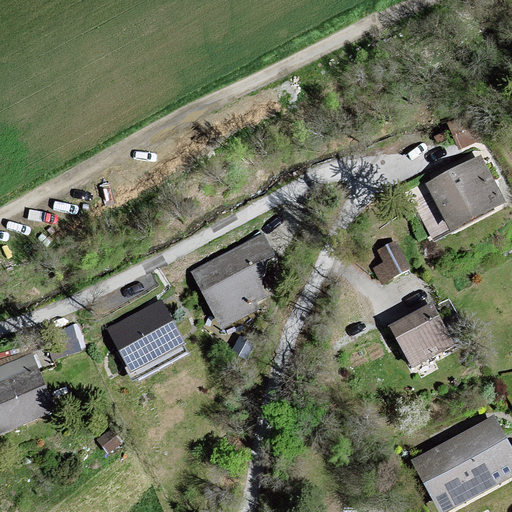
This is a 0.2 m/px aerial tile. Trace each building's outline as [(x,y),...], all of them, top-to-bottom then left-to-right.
[(510,210),(485,161),(428,190),(454,239),(510,210)] [(372,249),(386,278),(411,265),(397,236),(372,249)] [(292,292),(260,238),(194,276),(226,331),(292,292)] [(162,299),(106,329),(130,374),(186,344),(162,299)] [(456,351),(437,311),(393,332),(412,372),(456,351)] [(0,443),(56,423),(33,359),(0,370),(0,443)] [(511,459),(494,424),(412,464),(435,511),(455,511),(511,484),(511,459)]
